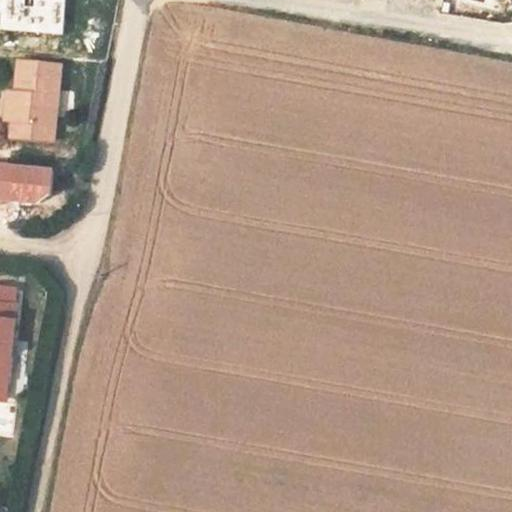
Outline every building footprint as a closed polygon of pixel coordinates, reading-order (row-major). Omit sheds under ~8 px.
[(64,0),(63,0),(0,0),(0,10),(3,10),(2,30),(63,33),(64,0)] [(21,62),(17,93),(14,123),(12,139),(55,143),(63,66),(21,62)] [(7,122),(14,123),(17,93),(10,92),(7,122)] [(50,169),(0,165),(0,198),(39,201),(48,195),(50,169)] [(0,382),(7,384),(15,306),(0,304),(0,382)]
